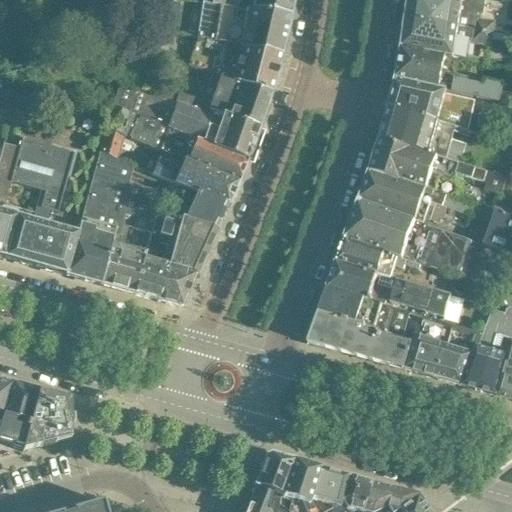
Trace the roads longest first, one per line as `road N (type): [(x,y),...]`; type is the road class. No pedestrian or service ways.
road 1 (tertiary): [(304,88),(203,347)]
road 2 (tertiary): [(266,365),(361,104)]
road 3 (tertiary): [(258,423),(511,493)]
road 4 (tertiary): [(511,432),(266,365)]
road 5 (residential): [(203,347),(0,291)]
road 6 (tertiary): [(0,352),(184,403)]
road 7 (residential): [(0,508),(92,483),(123,483)]
